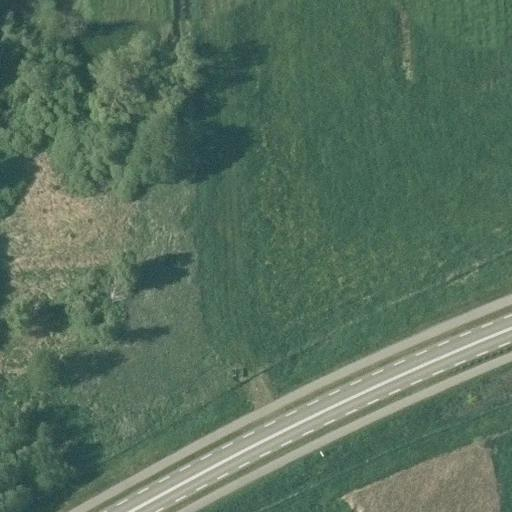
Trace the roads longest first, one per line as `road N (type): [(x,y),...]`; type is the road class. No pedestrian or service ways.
road 1 (track): [(279,434),(252,379),(241,330),(218,0)]
road 2 (primary): [(134,511),(305,421),(511,329)]
